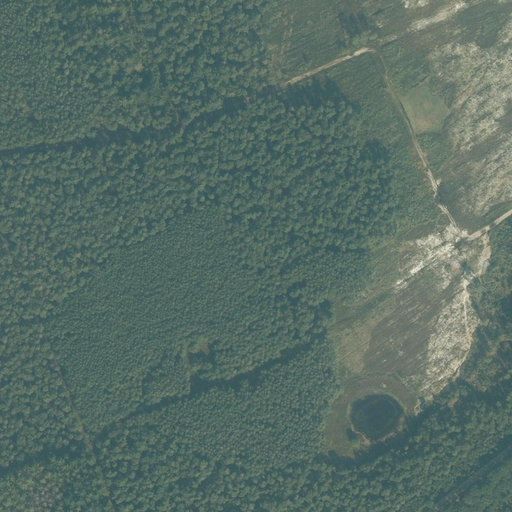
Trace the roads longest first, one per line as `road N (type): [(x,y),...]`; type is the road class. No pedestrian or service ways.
road 1 (track): [(0,154),(187,126),(365,50),(464,241),(511,209)]
road 2 (track): [(0,468),(84,436),(0,225)]
